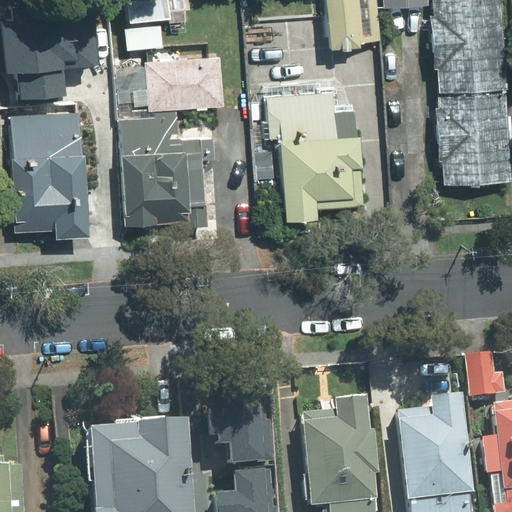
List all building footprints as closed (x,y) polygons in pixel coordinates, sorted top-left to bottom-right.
[(163,0),(109,0),(110,28),(116,28),(117,50),(154,49),(154,23),(164,23),(163,0)] [(352,43),(372,42),(370,0),(314,0),(317,53),(352,52),(352,43)] [(375,0),(375,9),(418,10),(417,0),(375,0)] [(424,0),(429,100),(433,185),(498,182),(494,98),(490,0),(424,0)] [(0,63),(9,63),(11,91),(63,88),(61,62),(99,59),(95,8),(0,14),(0,63)] [(139,63),(141,114),(212,111),(210,60),(139,63)] [(323,94),(262,93),(261,147),(273,147),(272,224),(303,225),(303,204),(336,204),(337,172),(345,172),(345,114),(322,114),(323,94)] [(41,240),(74,239),(72,111),(6,111),(8,231),(41,231),(41,240)] [(177,229),(196,229),(194,166),(205,166),(204,138),(171,139),(170,119),(108,121),(111,232),(177,229)] [(496,354),(459,358),(464,402),(501,397),(496,354)] [(218,463),(254,461),(250,391),(217,393),(218,419),(194,420),(195,452),(217,451),(218,463)] [(469,511),(456,402),(394,410),(406,511),(469,511)] [(511,511),(511,405),(482,407),(483,446),(469,447),(471,483),(481,483),(482,511),(511,511)] [(297,428),(305,511),(371,511),(363,421),(297,428)] [(173,511),(169,432),(75,438),(79,511),(173,511)] [(0,511),(15,511),(15,471),(0,471),(0,511)] [(256,511),(254,474),(221,476),(222,503),(198,504),(198,511),(256,511)]
